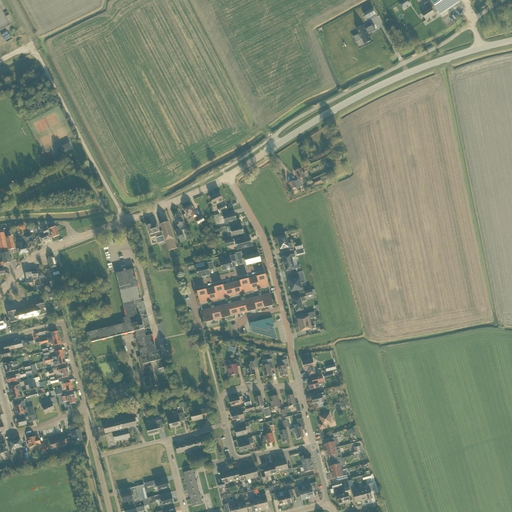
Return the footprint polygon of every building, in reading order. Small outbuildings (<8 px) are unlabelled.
[(410,4),(407,0),(406,0),(399,5),(402,10),(410,4)] [(428,0),(429,0),(424,4),(428,10),(422,14),(426,20),(435,15),(434,14),(437,12),(441,18),(460,5),(456,0),(428,0)] [(362,39),(365,44),(371,41),(370,37),(368,35),(376,31),(373,25),(365,29),(363,25),(357,29),(359,34),(356,36),(359,41),(362,39)] [(72,149),(69,143),(57,150),(59,155),(72,149)] [(139,161),(141,166),(149,162),(146,157),(139,161)] [(303,174),(301,169),(295,172),(298,180),(294,182),(293,181),(289,183),(291,190),(296,188),(296,189),(303,187),(301,182),(302,182),(301,180),(305,178),(305,177),(306,176),(305,173),(303,174)] [(213,196),(210,198),(214,206),(223,201),(219,193),(216,195),(213,196)] [(191,205),(183,209),(188,217),(193,214),(194,217),(197,216),(196,212),(191,205)] [(174,220),(177,226),(184,222),(181,217),(180,217),(178,212),(172,215),(175,220),(174,220)] [(227,215),(226,213),(219,214),(220,218),(224,217),(226,224),(237,221),(235,213),(227,215)] [(160,224),(166,241),(169,251),(177,248),(168,222),(160,224)] [(151,225),(147,226),(149,235),(150,235),(151,238),(161,235),(160,232),(157,224),(152,225),(151,225)] [(59,235),(55,226),(49,229),(52,238),(59,235)] [(242,227),(236,228),(235,226),(226,228),(227,232),(232,231),(233,237),(237,236),(237,235),(244,234),(242,227)] [(47,228),(42,230),(43,233),(38,236),(36,237),(38,245),(42,244),(41,243),(50,239),(48,233),(49,233),(47,228)] [(6,237),(9,250),(14,249),(12,241),(14,240),(12,230),(8,231),(9,237),(6,237)] [(0,258),(2,258),(3,264),(10,262),(3,232),(0,233),(0,258)] [(24,241),(25,244),(26,243),(28,249),(35,248),(34,244),(36,243),(35,240),(34,240),(32,235),(23,237),(24,241)] [(280,249),(284,248),(285,252),(293,250),(292,243),(287,244),(285,236),(278,238),(280,249)] [(236,242),(237,246),(238,250),(252,246),(250,238),(236,242)] [(28,249),(26,243),(25,244),(24,241),(16,243),(18,255),(29,252),(28,249)] [(249,253),(250,256),(245,257),(247,265),(260,261),(258,254),(254,255),(253,252),(249,253)] [(294,254),(291,255),(288,256),(282,257),(286,272),(294,270),(294,269),(301,268),(300,265),(294,266),(291,258),(295,257),(294,254)] [(230,269),(233,268),(232,262),(236,261),(235,255),(230,256),(231,260),(220,263),(222,271),(227,269),(227,270),(230,269)] [(53,256),(48,257),(49,259),(47,259),(50,269),(52,268),(54,276),(60,275),(56,261),(55,261),(53,256)] [(209,269),(210,268),(210,270),(214,269),(212,262),(204,264),(205,267),(196,269),(198,277),(202,276),(202,277),(206,276),(206,275),(210,274),(209,269)] [(33,283),(33,280),(38,280),(38,279),(39,279),(41,278),(41,275),(38,275),(37,269),(31,270),(31,271),(25,272),(26,279),(26,284),(33,283)] [(140,369),(139,369),(143,389),(145,390),(153,388),(154,386),(157,386),(152,366),(151,362),(157,361),(159,369),(169,366),(167,358),(163,359),(161,350),(157,351),(144,301),(135,304),(134,301),(142,299),(134,269),(126,271),(126,269),(123,269),(124,272),(116,274),(127,318),(124,318),(125,323),(86,333),(87,336),(89,335),(91,342),(135,331),(141,357),(137,358),(140,369)] [(300,282),(304,281),(305,282),(302,272),(293,274),(295,274),(296,279),(289,281),(290,287),(289,288),(290,291),(291,290),(291,292),(302,289),(300,282)] [(266,274),(257,277),(260,289),(263,288),(263,287),(265,286),(268,285),(268,287),(269,287),(266,274)] [(47,277),(41,278),(39,279),(40,286),(36,287),(36,288),(33,289),(33,292),(45,289),(45,288),(49,287),(47,277)] [(257,277),(248,279),(252,291),(251,290),(254,289),(255,289),(254,289),(256,288),(256,289),(257,288),(259,288),(260,289),(257,277)] [(248,279),(240,281),(243,293),(246,292),(246,291),(248,291),(248,290),(251,290),(251,291),(252,291),(248,279)] [(240,281),(232,283),(235,295),(234,294),(237,293),(238,293),(239,293),(240,293),(243,292),(243,293),(240,281)] [(232,283),(223,285),(226,297),(226,296),(229,295),(231,295),(234,294),(234,295),(235,295),(232,283)] [(223,285),(215,287),(218,300),(218,298),(220,298),(221,298),(221,297),(222,297),(223,298),(226,297),(226,298),(226,297),(223,285)] [(215,287),(206,289),(209,302),(209,300),(212,300),(214,299),(217,298),(218,300),(215,287)] [(206,289),(197,292),(201,304),(201,303),(203,302),(204,302),(206,301),(206,303),(206,302),(209,302),(206,289)] [(262,295),(265,308),(274,306),(271,293),(270,293),(271,295),(268,295),(267,295),(267,296),(266,296),(265,295),(262,296),(262,295)] [(254,298),(253,298),(256,310),(265,308),(262,295),(262,296),(262,297),(259,298),(259,297),(259,298),(257,298),(254,299),(254,298)] [(293,300),(294,304),(295,308),(296,312),(303,310),(301,302),(305,301),(304,297),(300,298),(293,300)] [(245,300),(248,312),(256,310),(253,298),(254,299),(251,300),(251,299),(250,300),(251,300),(249,300),(248,299),(245,300)] [(237,302),(236,302),(240,314),(248,312),(245,300),(245,301),(242,302),(240,302),(237,303),(237,302)] [(228,304),(231,316),(240,314),(236,302),(237,303),(234,304),(233,304),(232,304),(231,304),(231,305),(228,305),(228,304)] [(15,310),(8,312),(8,315),(9,320),(10,323),(46,314),(43,303),(36,305),(36,307),(16,312),(15,310)] [(220,306),(223,318),(231,316),(228,304),(225,305),(225,306),(223,307),(223,306),(223,307),(220,307),(220,306)] [(211,308),(214,320),(223,318),(220,306),(219,306),(220,307),(217,308),(215,309),(214,309),(212,309),(211,308)] [(203,310),(202,310),(205,323),(214,320),(211,308),(208,309),(208,310),(206,311),(203,312),(203,310)] [(298,319),(300,326),(309,323),(309,320),(316,318),(315,312),(305,315),(306,318),(298,319)] [(269,327),(272,318),(249,324),(252,332),(278,340),(275,329),(269,327)] [(309,323),(300,326),(301,331),(315,328),(314,326),(310,327),(309,323)] [(44,343),(48,342),(48,341),(59,338),(57,331),(51,333),(52,337),(47,338),(47,339),(43,340),(44,343)] [(59,338),(48,341),(48,342),(48,343),(53,342),(54,346),(61,344),(59,338)] [(1,352),(2,357),(6,357),(6,358),(11,356),(10,352),(13,351),(14,352),(17,351),(16,349),(22,347),(21,341),(3,346),(4,351),(1,352)] [(49,362),(53,361),(52,360),(64,357),(62,350),(55,352),(56,356),(52,357),(52,358),(49,359),(48,359),(49,362)] [(52,360),(53,361),(53,363),(58,362),(59,365),(65,363),(64,357),(52,360)] [(227,366),(230,376),(238,374),(236,367),(240,366),(239,359),(233,361),(234,365),(227,366)] [(246,366),(248,376),(255,374),(253,366),(257,365),(256,359),(249,361),(250,365),(246,366)] [(267,365),(262,366),(264,376),(272,375),(270,366),(273,365),(272,359),(266,360),(267,365)] [(278,367),(280,376),(287,375),(286,367),(289,366),(287,360),(282,361),(283,366),(278,367)] [(305,370),(308,369),(309,376),(316,374),(314,367),(315,367),(313,360),(310,361),(309,360),(306,361),(306,362),(303,362),(305,370)] [(4,364),(6,373),(14,371),(12,366),(18,365),(17,361),(12,363),(11,362),(9,363),(8,361),(5,362),(5,364),(4,364)] [(69,377),(67,368),(58,370),(58,373),(61,373),(62,378),(69,377)] [(7,377),(8,383),(17,381),(16,377),(17,377),(18,378),(20,377),(20,374),(7,377)] [(311,379),(312,382),(308,383),(310,390),(319,387),(318,383),(322,382),(321,376),(311,379)] [(66,388),(67,391),(72,390),(70,382),(63,384),(64,389),(66,388)] [(9,387),(11,393),(18,392),(18,389),(21,388),(20,385),(9,387)] [(312,399),(314,405),(324,403),(323,399),(326,398),(324,392),(317,394),(318,397),(312,399)] [(75,403),(74,398),(75,398),(75,395),(73,395),(68,396),(65,397),(61,397),(63,402),(69,401),(70,404),(75,403)] [(294,395),(287,397),(289,406),(293,406),(294,408),(296,407),(297,412),(301,411),(299,404),(296,404),(294,395)] [(261,396),(255,398),(257,407),(260,406),(261,409),(264,408),(261,396)] [(269,398),(272,408),(280,406),(278,396),(269,398)] [(232,407),(241,404),(239,398),(230,400),(232,407)] [(14,405),(15,411),(22,409),(22,407),(25,407),(24,401),(20,402),(21,403),(14,405)] [(51,404),(46,406),(45,404),(44,403),(41,405),(40,406),(41,408),(42,408),(45,413),(54,409),(51,404)] [(206,409),(200,410),(201,411),(191,414),(193,421),(203,419),(202,415),(208,413),(206,409)] [(244,418),(243,411),(235,413),(235,414),(231,415),(233,420),(237,419),(237,420),(244,418)] [(186,420),(184,413),(178,414),(179,419),(169,421),(171,428),(181,426),(180,422),(186,420)] [(324,425),(331,423),(330,418),(329,413),(325,414),(325,415),(320,417),(322,423),(319,424),(320,429),(325,428),(324,425)] [(34,414),(29,416),(25,417),(25,418),(17,420),(19,427),(26,425),(26,423),(36,421),(34,415),(35,415),(34,414)] [(115,431),(116,434),(113,434),(115,441),(130,438),(129,431),(128,431),(127,428),(137,425),(135,418),(104,426),(106,433),(115,431)] [(299,428),(295,429),(297,439),(304,437),(302,427),(304,426),(302,419),(298,420),(299,428)] [(164,428),(162,420),(156,421),(157,425),(147,428),(149,435),(159,433),(158,429),(164,428)] [(247,434),(246,427),(249,427),(248,423),(241,424),(242,428),(235,430),(237,437),(247,434)] [(71,434),(67,435),(69,442),(73,441),(73,442),(82,440),(79,430),(70,432),(71,434)] [(282,438),(283,442),(289,441),(288,437),(287,430),(280,432),(281,439),(282,438)] [(340,433),(333,434),(334,440),(343,438),(341,432),(340,433)] [(69,442),(67,435),(67,434),(48,439),(51,449),(66,445),(65,443),(69,442)] [(266,435),(266,436),(263,436),(264,441),(267,441),(268,444),(274,442),(272,434),(266,435)] [(35,439),(35,437),(27,438),(29,448),(31,447),(32,448),(35,447),(35,446),(40,445),(39,438),(35,439)] [(199,438),(199,439),(195,440),(198,449),(205,447),(202,437),(199,438)] [(254,443),(252,437),(245,439),(246,443),(239,445),(241,452),(251,449),(250,444),(254,443)] [(20,439),(14,441),(17,449),(20,448),(21,451),(24,451),(23,447),(22,447),(20,439)] [(195,440),(195,439),(192,440),(192,441),(189,442),(191,451),(198,449),(195,440)] [(188,441),(185,442),(185,443),(182,443),(184,452),(191,451),(189,442),(188,441)] [(324,445),(325,450),(335,448),(334,442),(324,445)] [(0,458),(1,459),(0,456),(0,455),(0,454),(4,453),(5,457),(9,456),(8,451),(7,452),(5,443),(0,444),(0,458)] [(175,445),(177,454),(184,452),(182,443),(178,443),(178,444),(175,445)] [(363,453),(360,446),(354,448),(354,450),(352,451),(353,455),(359,454),(363,453)] [(335,448),(325,450),(327,456),(334,455),(335,459),(342,457),(340,450),(336,451),(335,448)] [(298,469),(303,468),(303,467),(312,464),(311,458),(307,459),(307,455),(299,457),(300,461),(302,461),(303,465),(298,466),(298,469)] [(336,465),(329,467),(331,473),(341,470),(340,466),(345,465),(344,458),(335,460),(336,465)] [(286,460),(280,462),(283,471),(284,471),(286,470),(287,474),(293,472),(292,468),(288,469),(286,460)] [(284,471),(283,471),(280,462),(274,463),(275,465),(277,472),(281,471),(282,475),(284,474),(284,471)] [(303,467),(303,468),(304,471),(299,472),(300,475),(298,475),(299,479),(306,477),(305,472),(314,470),(312,464),(303,467)] [(269,466),(272,476),(271,476),(272,480),(274,479),(273,475),(277,474),(277,472),(275,465),(269,466)] [(268,477),(271,476),(272,476),(269,466),(263,468),(264,470),(261,471),(263,481),(266,481),(269,480),(268,477)] [(256,468),(250,469),(252,479),(253,478),(256,478),(257,481),(262,480),(260,470),(257,471),(256,468)] [(253,478),(252,479),(250,469),(244,471),(247,480),(250,479),(251,483),(254,482),(253,478)] [(186,480),(195,477),(196,477),(195,474),(194,474),(193,470),(184,473),(186,480)] [(238,470),(232,472),(234,481),(238,480),(240,486),(243,485),(242,481),(241,482),(238,472),(238,470)] [(343,476),(341,470),(331,473),(332,478),(339,477),(340,481),(348,479),(347,475),(343,476)] [(238,472),(241,482),(242,481),(245,481),(246,484),(248,484),(247,480),(244,471),(238,472)] [(231,482),(234,481),(232,472),(226,473),(229,483),(228,483),(229,487),(232,486),(231,482)] [(229,483),(226,473),(220,475),(222,482),(217,483),(219,489),(226,487),(225,484),(228,483),(229,483)] [(187,486),(197,484),(197,481),(196,481),(195,477),(186,480),(187,486)] [(168,481),(159,483),(160,490),(170,488),(168,481)] [(305,486),(306,489),(308,499),(314,498),(313,491),(317,490),(315,483),(305,486)] [(189,493),(198,491),(199,491),(198,488),(197,488),(197,484),(187,486),(189,493)] [(370,489),(364,490),(367,500),(373,498),(371,491),(374,490),(372,484),(369,485),(370,489)] [(302,501),(308,499),(306,489),(302,490),(301,486),(294,488),(296,495),(300,493),(302,501)] [(345,493),(342,494),(345,503),(350,502),(349,495),(351,495),(349,486),(344,488),(345,493)] [(129,492),(121,494),(123,502),(133,499),(132,495),(135,495),(133,488),(128,489),(129,492)] [(284,496),(286,505),(292,503),(290,497),(294,496),(292,489),(286,491),(287,495),(284,496)] [(364,490),(359,491),(361,501),(367,500),(364,490)] [(199,495),(198,491),(189,493),(191,500),(200,498),(201,498),(200,495),(199,495)] [(361,501),(359,491),(353,493),(356,503),(361,501)] [(286,505),(284,496),(280,497),(279,493),(273,494),(275,501),(278,500),(280,506),(286,505)] [(339,505),(345,503),(342,494),(337,495),(339,505)] [(164,505),(174,503),(172,496),(162,498),(164,505)] [(192,507),(202,504),(202,501),(201,502),(200,498),(191,500),(192,507)] [(258,498),(256,499),(259,511),(264,510),(262,501),(259,502),(258,498)] [(251,502),(248,502),(250,507),(252,507),(253,511),(256,511),(259,511),(256,499),(254,499),(254,503),(251,504),(251,502)] [(242,502),(240,503),(242,511),(248,511),(247,508),(250,507),(248,502),(246,503),(246,505),(243,506),(242,502)]
